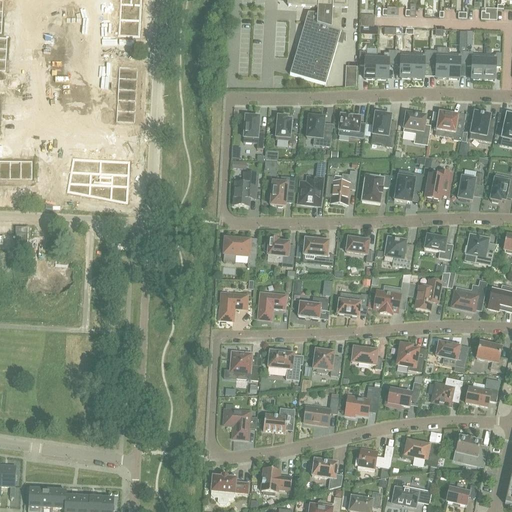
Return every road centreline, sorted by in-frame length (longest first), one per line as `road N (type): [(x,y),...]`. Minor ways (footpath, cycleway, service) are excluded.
road 1 (residential): [(511,327),(217,335),(210,440),(213,456),(226,460),(412,425),(511,420)]
road 2 (residential): [(511,95),(229,97),(223,209),(235,222),(511,218)]
road 3 (unclassified): [(134,511),(136,462),(0,442)]
road 4 (residential): [(79,131),(39,131),(47,80),(44,0)]
road 5 (unclassified): [(150,223),(0,216)]
road 6 (residential): [(68,0),(86,2),(79,131)]
road 7 (unclassified): [(154,130),(161,0)]
